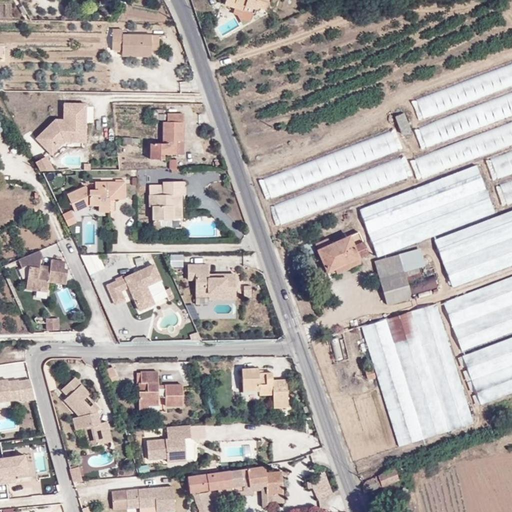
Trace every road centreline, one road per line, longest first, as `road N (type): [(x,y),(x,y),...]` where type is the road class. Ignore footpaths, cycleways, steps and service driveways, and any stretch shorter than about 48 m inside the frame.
road 1 (tertiary): [(176,0),(300,347)]
road 2 (residential): [(108,347),(28,350),(70,511)]
road 3 (residential): [(108,347),(41,187),(0,178)]
road 4 (residential): [(300,347),(126,354),(108,347)]
road 5 (tertiary): [(300,347),(367,511)]
